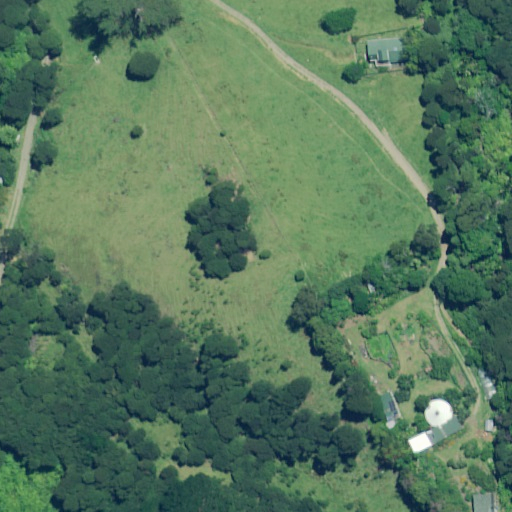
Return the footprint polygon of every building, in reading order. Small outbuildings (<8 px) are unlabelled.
[(394,61),(395,63),(408,61),(406,39),(369,43),(371,55),(383,54),(383,62),(394,61)] [(488,368),(474,373),(485,400),(498,395),(488,368)] [(403,417),(393,390),(381,395),(390,422),(403,417)] [(465,428),(460,417),(412,439),(417,450),(465,428)] [(497,511),(498,495),(478,494),(477,511),(497,511)]
